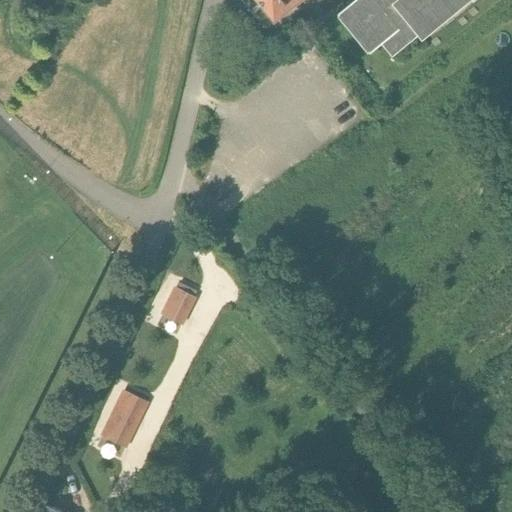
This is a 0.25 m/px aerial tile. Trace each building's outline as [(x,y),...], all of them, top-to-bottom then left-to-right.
[(470,2),(471,1),(470,0),(242,0),(265,29),(275,20),(276,21),(302,0),(357,0),(339,14),(340,15),(370,52),(371,54),(383,44),(393,55),(392,56),(393,57),(420,37),(423,41),(424,40),(424,39),(425,39),(424,38),(427,36),(432,31),(433,32),(434,31),(433,31),(442,24),(442,25),(443,24),(442,23),(451,16),(452,17),(452,16),(452,15),(460,9),(461,9),(462,9),(461,8),(469,1),(470,2)] [(259,42),(272,56),(308,26),(310,25),(301,15),(270,41),(265,37),(259,42)] [(511,139),(511,137),(511,102),(504,88),(487,97),(511,139)] [(182,325),(195,299),(176,289),(162,315),(182,325)] [(102,436),(126,448),(148,404),(124,392),(102,436)]
